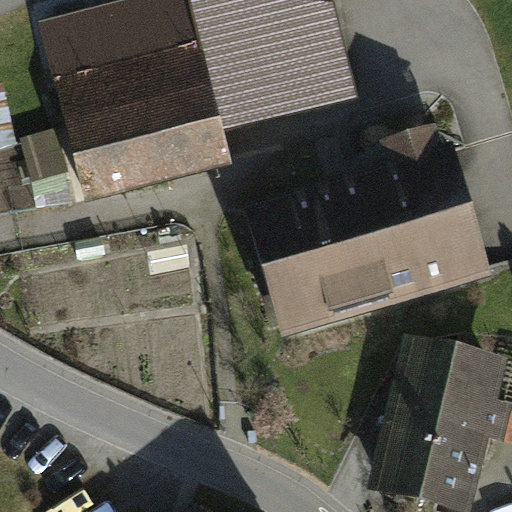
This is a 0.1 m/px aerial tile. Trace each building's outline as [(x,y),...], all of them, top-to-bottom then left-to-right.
[(93,0),(41,13),(53,63),(165,35),(170,55),(199,48),(220,130),(293,112),(282,68),(338,54),(327,7),(290,0),(93,0)] [(165,35),(53,63),(86,195),(227,160),(220,130),(199,48),(170,55),(165,35)] [(282,68),(293,112),(349,98),(338,54),(282,68)] [(48,108),(39,73),(8,81),(17,116),(48,108)] [(336,196),(275,213),(290,265),(275,269),(291,325),(461,277),(446,226),(460,222),(444,165),(442,165),(433,134),(385,147),(395,180),(336,196)] [(421,497),(454,362),(416,353),(402,412),(389,409),(378,455),(385,456),(391,458),(383,488),(421,497)] [(493,371),(454,362),(421,497),(460,506),(474,448),(480,450),(487,451),(490,438),(496,439),(503,411),(485,407),(493,371)]
